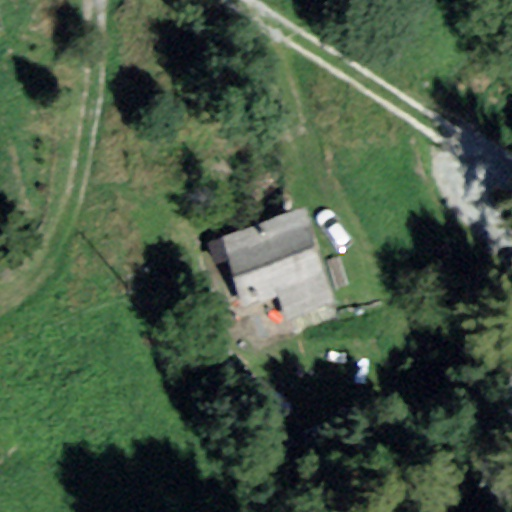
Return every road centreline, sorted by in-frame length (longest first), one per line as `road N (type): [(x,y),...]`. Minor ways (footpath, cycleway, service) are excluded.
road 1 (track): [(511,203),(439,136),(233,0)]
road 2 (track): [(92,0),(79,219),(44,282),(0,302)]
road 3 (track): [(455,151),(447,195),(503,281),(511,360)]
road 4 (track): [(511,362),(452,511)]
